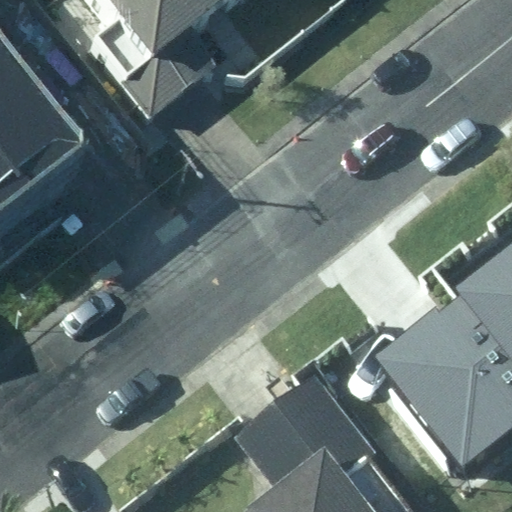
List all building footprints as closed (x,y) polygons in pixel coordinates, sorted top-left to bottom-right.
[(252,0),(83,0),(56,21),(146,142),(224,84),(194,43),(252,0)] [(0,120),(38,91),(0,43),(0,120)] [(0,120),(0,221),(87,154),(38,91),(0,120)] [(511,253),(420,326),(377,360),(460,465),(511,424),(511,253)] [(363,511),(347,490),(378,467),(319,391),(239,453),(282,509),(278,511),(363,511)]
